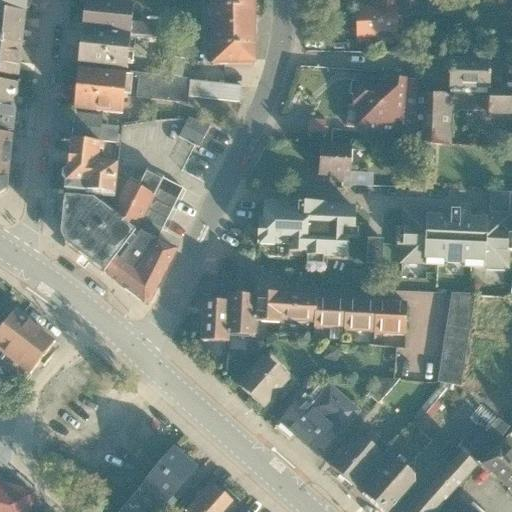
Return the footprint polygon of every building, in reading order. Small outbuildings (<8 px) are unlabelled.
[(0,0),(0,15),(28,19),(29,0),(0,0)] [(259,54),(257,0),(210,0),(212,45),(212,69),(259,68),(259,54)] [(354,8),(356,46),(397,45),(395,19),(410,18),(410,13),(428,12),(428,6),(444,6),(444,0),(394,0),(373,1),(373,8),(354,8)] [(82,3),(79,34),(130,39),(155,42),(156,28),(132,26),(133,8),(82,3)] [(28,19),(0,15),(0,46),(24,49),(28,19)] [(79,34),(76,66),(127,71),(130,39),(79,34)] [(0,80),(21,83),(24,49),(0,46),(0,80)] [(511,62),(451,62),(451,93),(490,92),(490,118),(511,118),(511,73),(511,74),(511,62)] [(402,128),(408,74),(376,71),(376,74),(354,72),(351,103),(356,104),(354,123),(402,128)] [(124,80),(73,74),(69,112),(73,113),(101,116),(120,118),(124,80)] [(187,82),(137,77),(134,102),(184,108),(187,82)] [(240,88),(189,83),(187,98),(238,102),(240,88)] [(20,87),(0,84),(0,110),(18,113),(20,87)] [(450,145),(451,94),(418,94),(417,144),(450,145)] [(0,137),(16,138),(18,113),(0,110),(0,137)] [(73,113),(70,143),(102,147),(115,148),(117,129),(100,127),(101,116),(73,113)] [(197,149),(209,125),(188,115),(176,139),(197,149)] [(326,122),(306,121),(306,136),(326,136),(326,122)] [(15,152),(16,141),(0,139),(0,202),(10,198),(15,152)] [(102,147),(70,143),(63,203),(108,207),(112,172),(99,170),(102,147)] [(355,144),(323,143),(321,176),(354,178),(355,144)] [(130,174),(105,223),(130,243),(135,235),(164,180),(148,172),(130,174)] [(183,190),(164,180),(135,235),(155,246),(183,190)] [(358,208),(255,204),(253,257),(356,261),(358,208)] [(89,210),(58,207),(52,245),(55,252),(98,282),(130,243),(105,223),(89,210)] [(507,216),(401,214),(400,264),(506,267),(507,216)] [(135,235),(130,243),(98,282),(138,311),(147,310),(174,255),(155,246),(135,235)] [(367,238),(367,260),(380,260),(381,238),(367,238)] [(450,295),(437,384),(461,388),(474,295),(450,295)] [(280,297),(254,296),(254,300),(252,330),(278,331),(279,326),(280,297)] [(313,329),(313,302),(313,300),(280,297),(279,326),(313,329)] [(252,330),(254,300),(226,299),(226,303),(224,344),(251,345),(252,330)] [(226,303),(204,302),(202,348),(224,349),(224,344),(226,303)] [(342,336),(343,303),(313,302),(313,329),(312,335),(342,336)] [(342,336),(374,337),(375,304),(343,303),(342,336)] [(405,338),(406,305),(375,304),(374,337),(405,338)] [(17,315),(0,337),(0,351),(33,375),(58,344),(17,315)] [(261,412),(289,380),(265,359),(237,391),(261,412)] [(382,380),(372,392),(381,401),(398,381),(382,380)] [(318,460),(358,415),(329,389),(312,407),(304,399),(278,426),(318,460)] [(460,456),(476,470),(508,431),(498,422),(487,436),(477,428),(456,452),(448,446),(439,456),(446,461),(446,472),(460,456)] [(350,491),(382,457),(360,437),(328,471),(350,491)] [(511,451),(503,444),(482,470),(511,495),(511,451)] [(167,511),(201,474),(173,449),(117,511),(167,511)] [(439,511),(476,470),(460,456),(446,472),(411,511),(439,511)] [(394,463),(359,501),(371,511),(394,511),(413,492),(414,480),(394,463)] [(24,511),(33,477),(0,469),(0,511),(24,511)] [(236,511),(242,505),(215,481),(186,511),(236,511)]
